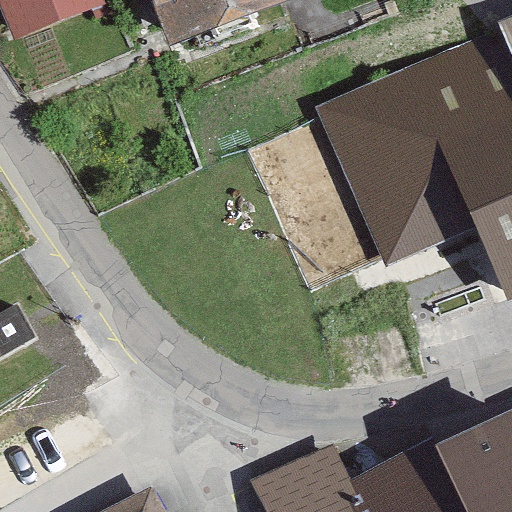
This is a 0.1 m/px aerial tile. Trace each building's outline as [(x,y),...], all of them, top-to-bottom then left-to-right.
[(0,0),(0,4),(15,42),(106,5),(104,0),(0,0)] [(153,0),(169,42),(282,0),(153,0)] [(511,29),(499,35),(511,64),(511,29)] [(511,64),(499,35),(318,113),(385,267),(472,230),(508,312),(511,309),(511,64)] [(12,295),(0,303),(0,359),(9,372),(48,344),(12,295)] [(58,342),(90,389),(125,365),(93,318),(58,342)] [(511,511),(511,438),(443,468),(462,511),(511,511)] [(345,452),(263,492),(272,511),(372,511),(363,488),(345,452)] [(436,454),(363,488),(372,511),(462,511),(443,468),(436,454)] [(170,511),(158,489),(121,511),(170,511)]
